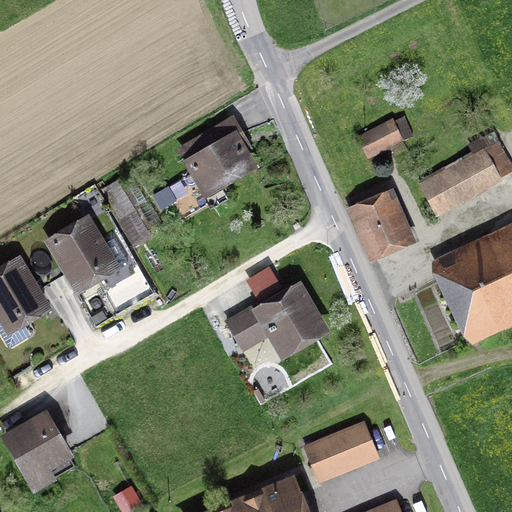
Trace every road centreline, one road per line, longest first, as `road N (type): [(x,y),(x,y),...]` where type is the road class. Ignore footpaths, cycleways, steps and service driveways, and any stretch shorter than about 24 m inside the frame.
road 1 (tertiary): [(239,0),(460,511)]
road 2 (track): [(269,74),(412,0)]
